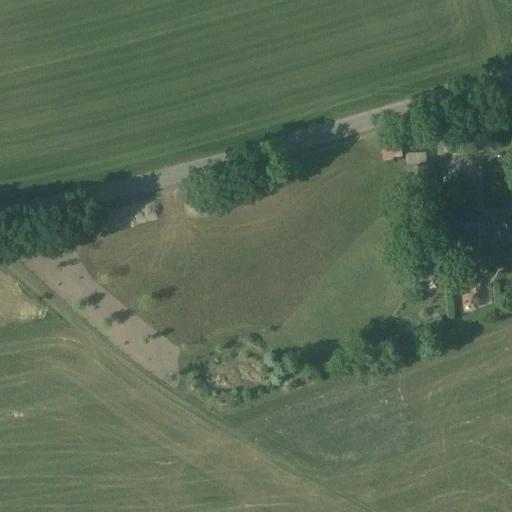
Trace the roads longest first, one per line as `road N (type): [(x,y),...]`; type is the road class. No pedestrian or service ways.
road 1 (unclassified): [(0,218),(511,74)]
road 2 (track): [(360,511),(109,357),(0,260)]
